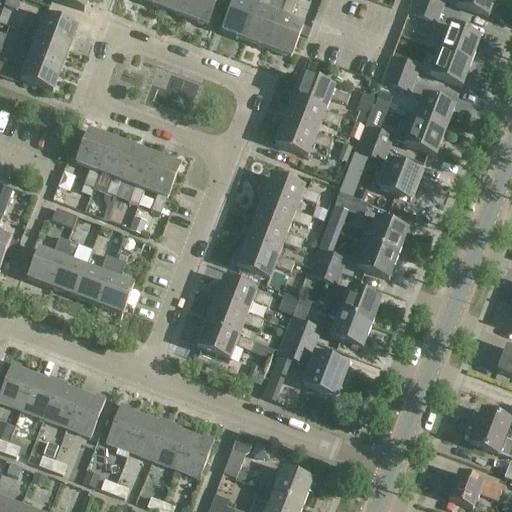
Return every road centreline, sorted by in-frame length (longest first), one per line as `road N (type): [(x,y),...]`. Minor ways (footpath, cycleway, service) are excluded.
road 1 (residential): [(390,476),(511,156)]
road 2 (residential): [(390,476),(138,379)]
road 3 (residential): [(224,151),(240,110),(240,88),(228,78),(133,43),(113,56),(102,88),(111,107)]
road 4 (residential): [(138,379),(224,151)]
road 5 (residential): [(138,379),(0,327)]
road 6 (residential): [(111,107),(224,151)]
